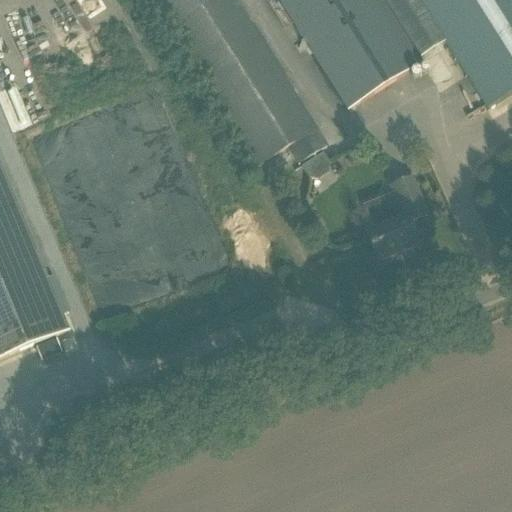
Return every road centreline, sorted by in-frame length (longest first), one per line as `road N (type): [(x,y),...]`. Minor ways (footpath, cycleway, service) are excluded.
road 1 (unclassified): [(0,505),(511,295)]
road 2 (unknown): [(362,356),(319,325),(285,320),(61,402),(17,436),(3,503)]
